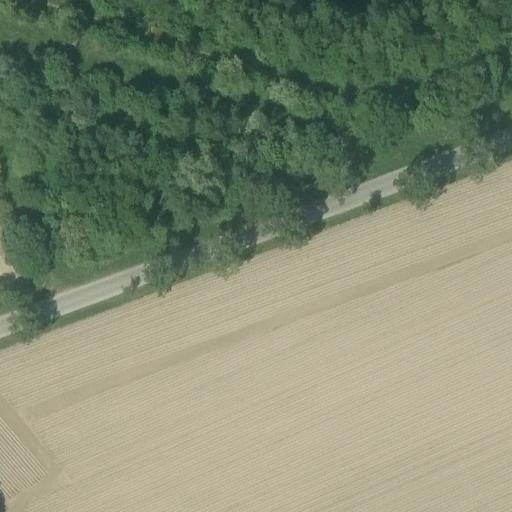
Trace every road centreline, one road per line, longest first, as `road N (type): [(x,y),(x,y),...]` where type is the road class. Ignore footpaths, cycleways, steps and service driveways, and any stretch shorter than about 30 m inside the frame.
road 1 (unclassified): [(511,135),(0,322)]
road 2 (track): [(50,0),(342,107),(511,42)]
